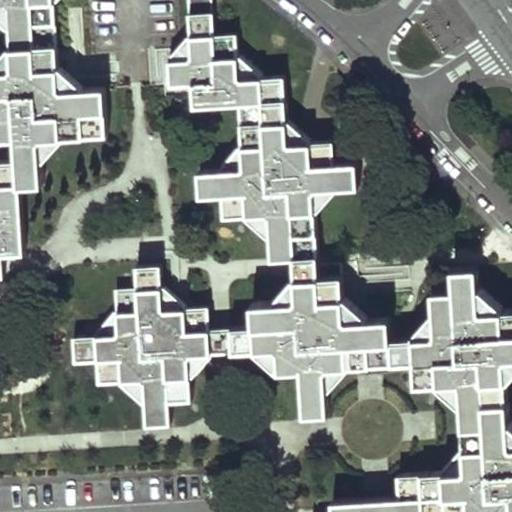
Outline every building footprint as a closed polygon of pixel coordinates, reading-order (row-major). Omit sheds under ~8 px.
[(0,0),(0,12),(12,23),(14,48),(0,63),(0,137),(19,138),(20,160),(0,161),(0,275),(3,275),(2,253),(24,251),(22,184),(44,182),(43,157),(62,135),(107,132),(104,88),(82,88),(58,65),(55,0),(0,0)] [(212,0),(190,0),(193,35),(172,60),(173,82),(195,81),(197,102),(242,101),(244,142),(220,170),(201,171),(203,192),(225,192),(226,214),(248,213),(272,232),(274,256),(318,253),(317,206),(336,185),(359,184),(357,162),(335,162),(333,141),(310,141),(288,122),(284,77),(260,78),(238,58),(236,35),(215,35),(212,0)] [(212,351),(209,307),(188,308),(164,283),(162,265),(140,266),(141,287),(119,289),(121,334),(77,338),(78,359),(100,359),(101,380),(120,379),(148,400),(149,422),(172,422),(171,400),(192,397),(190,353),(212,351)] [(511,511),(511,418),(509,415),(506,381),(511,375),(511,310),(503,310),(480,294),(478,268),(455,268),(456,290),(434,292),(435,314),(415,339),(416,381),(438,380),(464,405),(468,469),(400,474),(401,496),(334,501),(334,511),(511,511)] [(344,299),(342,276),(320,277),(299,279),(279,302),(255,304),(256,326),(234,328),(235,349),(251,349),(281,369),(302,369),(306,412),(328,411),(326,367),(393,362),(391,339),(389,318),(368,319),(344,299)]
